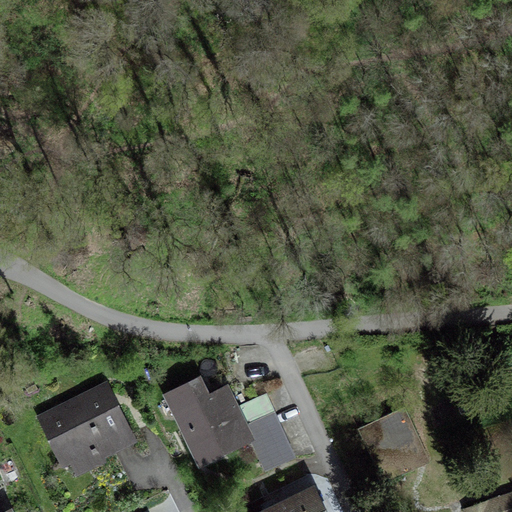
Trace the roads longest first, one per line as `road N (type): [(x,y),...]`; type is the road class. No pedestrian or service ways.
road 1 (track): [(0,158),(146,129),(353,57),(511,20)]
road 2 (residential): [(0,262),(108,319),(182,334),(269,333)]
road 3 (residential): [(355,511),(269,333)]
